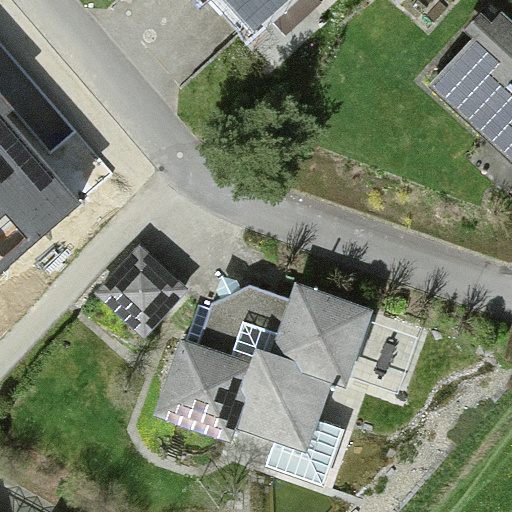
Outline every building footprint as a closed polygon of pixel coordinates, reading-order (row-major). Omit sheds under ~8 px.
[(210,0),(242,35),(279,0),(210,0)] [(511,18),(503,11),(437,83),(507,147),(511,142),(511,18)] [(0,265),(77,201),(0,109),(0,265)] [(142,248),(101,292),(146,333),(186,289),(142,248)] [(231,436),(236,422),(306,447),(331,376),(346,381),(371,310),(300,285),(295,299),(252,284),(214,303),(212,308),(201,304),(188,341),(185,340),(160,411),(231,436)]
